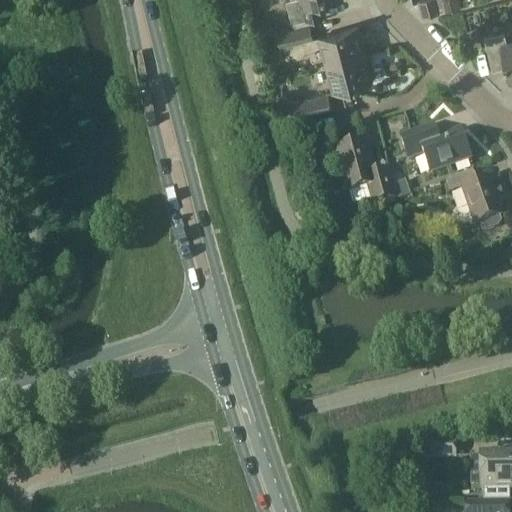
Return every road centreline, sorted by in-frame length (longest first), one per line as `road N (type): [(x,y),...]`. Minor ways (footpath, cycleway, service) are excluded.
road 1 (primary): [(217,336),(134,0)]
road 2 (tertiary): [(0,397),(217,336)]
road 3 (primary): [(276,511),(217,336)]
road 4 (residential): [(511,124),(497,119),(397,19),(388,0)]
